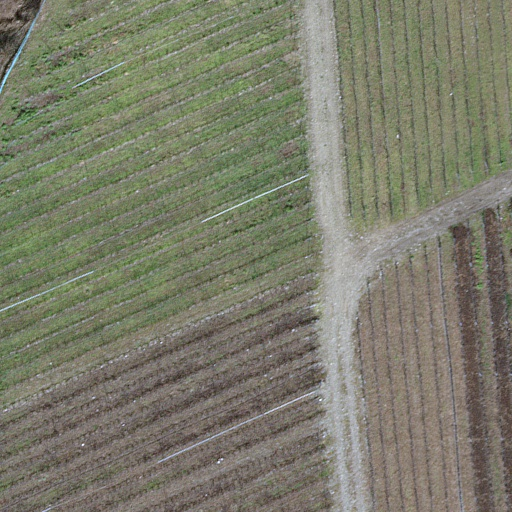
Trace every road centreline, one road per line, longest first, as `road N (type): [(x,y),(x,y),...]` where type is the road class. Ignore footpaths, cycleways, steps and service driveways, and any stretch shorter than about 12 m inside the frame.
road 1 (track): [(350,511),(316,0)]
road 2 (track): [(334,259),(511,183)]
